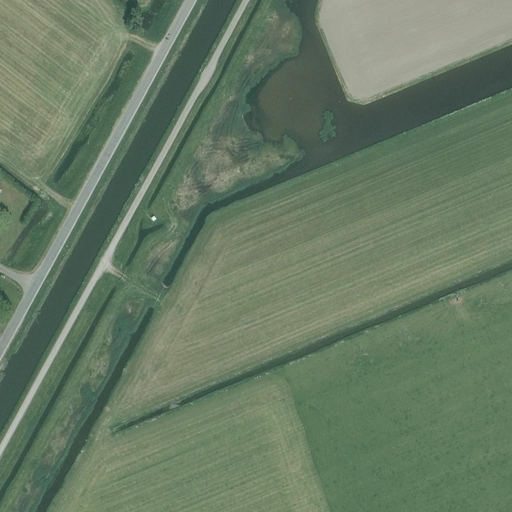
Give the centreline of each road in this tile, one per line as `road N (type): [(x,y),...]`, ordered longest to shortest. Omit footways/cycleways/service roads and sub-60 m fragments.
road 1 (unclassified): [(0,452),(245,0)]
road 2 (tertiary): [(0,349),(192,0)]
